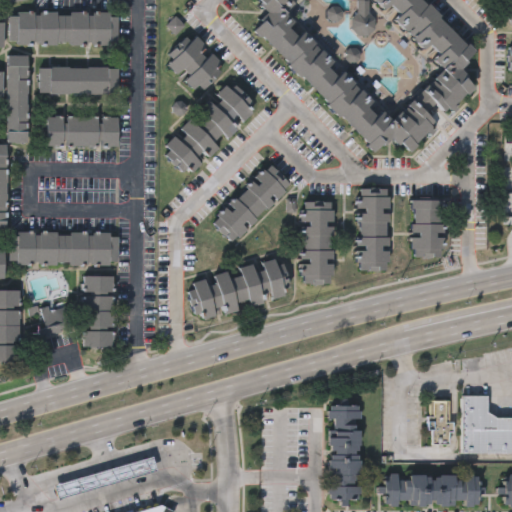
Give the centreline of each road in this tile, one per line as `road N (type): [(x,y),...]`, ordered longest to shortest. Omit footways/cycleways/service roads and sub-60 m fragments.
road 1 (primary): [(511,274),(358,310),(0,415)]
road 2 (primary): [(0,455),(400,343)]
road 3 (tertiary): [(227,511),(218,391)]
